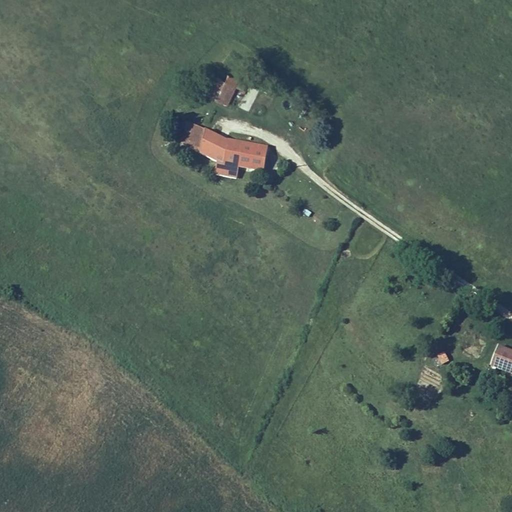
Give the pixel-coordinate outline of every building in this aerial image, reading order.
[(209,104),(228,111),(235,91),(247,95),(248,89),(227,81),(224,88),(215,86),(209,104)] [(271,97),(248,89),(247,95),(240,114),(263,123),(271,97)] [(209,142),(190,135),(189,161),(208,167),(209,142)] [(232,151),(209,142),(208,167),(231,175),(232,151)] [(231,186),(245,187),(246,174),(247,152),(232,151),(231,175),(231,186)] [(271,153),(247,152),(246,174),(270,175),(271,153)] [(511,353),(499,349),(493,367),(511,374),(511,353)] [(444,352),(435,356),(440,366),(449,362),(444,352)]
